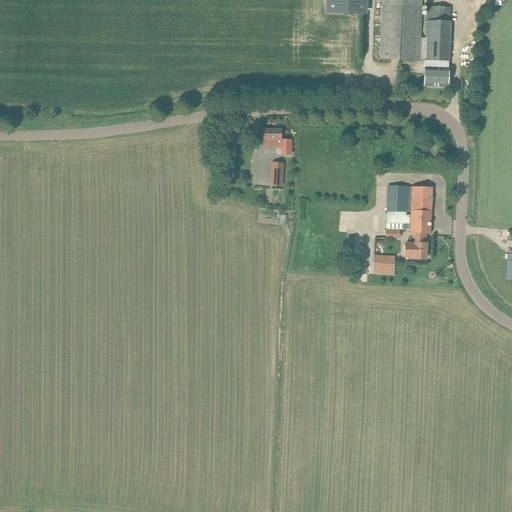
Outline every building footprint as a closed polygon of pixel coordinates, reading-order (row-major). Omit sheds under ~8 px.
[(324,0),(324,14),(366,15),(366,0),(324,0)] [(426,40),(422,40),(421,40),(422,0),(381,0),(380,59),(428,61),(427,69),(424,69),(424,86),(448,87),(448,77),(451,9),(430,8),(429,23),(427,23),(426,40)] [(263,130),(263,140),(263,148),(271,148),(271,149),(277,149),(281,149),(281,155),(292,155),(292,140),(281,140),(281,130),(263,130)] [(270,185),(281,185),(283,165),(272,164),(270,185)] [(408,211),(408,187),(387,186),(385,230),(385,239),(392,239),(392,238),(400,238),(400,230),(407,230),(407,215),(406,215),(406,211),(408,211)] [(404,243),(403,257),(409,257),(409,259),(425,260),(426,244),(425,244),(426,234),(430,234),(432,188),(412,187),(411,234),(415,234),(415,243),(404,243)] [(374,240),(373,274),(393,275),(394,257),(381,257),(381,241),(374,240)]
